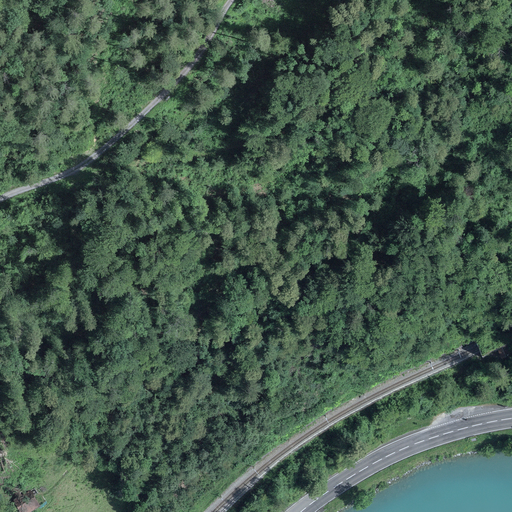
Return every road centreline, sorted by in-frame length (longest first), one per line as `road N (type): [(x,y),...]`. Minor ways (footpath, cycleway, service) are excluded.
road 1 (track): [(0,198),(69,173),(134,125),(191,63),(233,0)]
road 2 (primary): [(302,511),(414,443),(511,418)]
